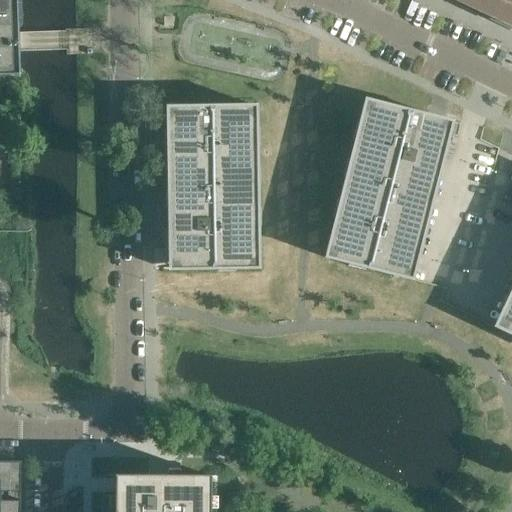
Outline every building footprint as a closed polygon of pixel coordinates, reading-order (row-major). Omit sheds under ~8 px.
[(0,0),(0,76),(20,76),(19,42),(17,0),(0,0)] [(511,0),(459,0),(511,24),(511,0)] [(165,18),(164,25),(173,26),(174,18),(165,18)] [(400,277),(437,131),(440,119),(428,116),(365,100),(359,121),(357,121),(353,138),(355,139),(349,160),(347,159),(343,177),(345,178),(340,199),(337,198),(333,216),(335,216),(325,258),(348,264),(347,266),(365,270),(365,268),(400,277)] [(259,269),(256,106),(235,106),(196,107),(185,107),(175,107),(175,109),(175,113),(177,248),(177,250),(186,250),(186,267),(186,270),(259,269)] [(20,462),(0,461),(0,500),(20,501),(20,462)] [(114,511),(209,511),(210,476),(179,476),(176,476),(167,476),(145,475),(137,475),(114,475),(114,477),(114,491),(114,495),(114,496),(114,508),(114,511)] [(19,511),(20,501),(0,500),(0,511),(19,511)]
